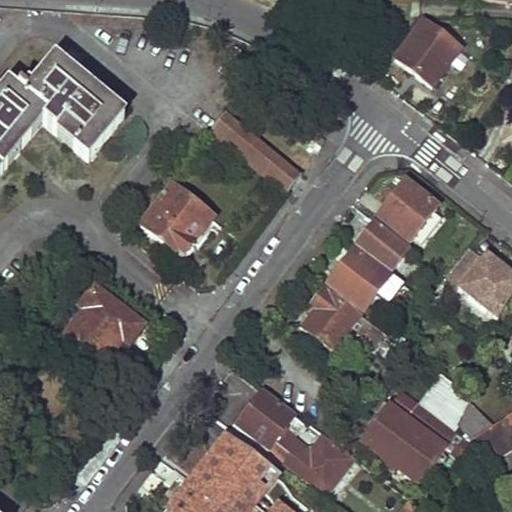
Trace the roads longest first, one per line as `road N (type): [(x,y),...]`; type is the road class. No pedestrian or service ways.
road 1 (residential): [(87,511),(379,118)]
road 2 (residential): [(379,118),(283,33),(185,0)]
road 3 (residential): [(379,118),(511,218)]
